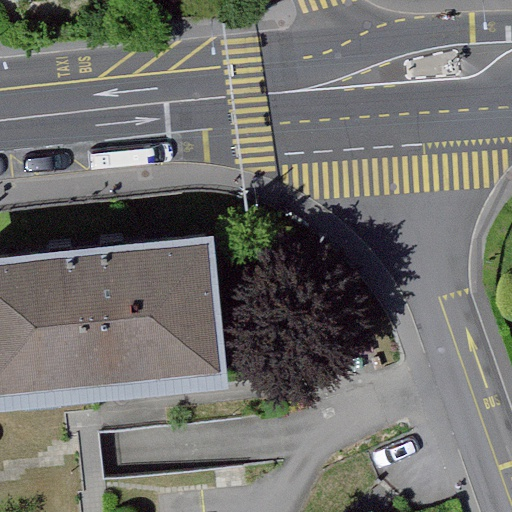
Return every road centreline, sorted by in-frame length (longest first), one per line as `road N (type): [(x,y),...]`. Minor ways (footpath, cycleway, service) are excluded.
road 1 (tertiary): [(356,83),(511,511)]
road 2 (primary): [(0,116),(356,83)]
road 3 (primary): [(356,83),(511,68)]
